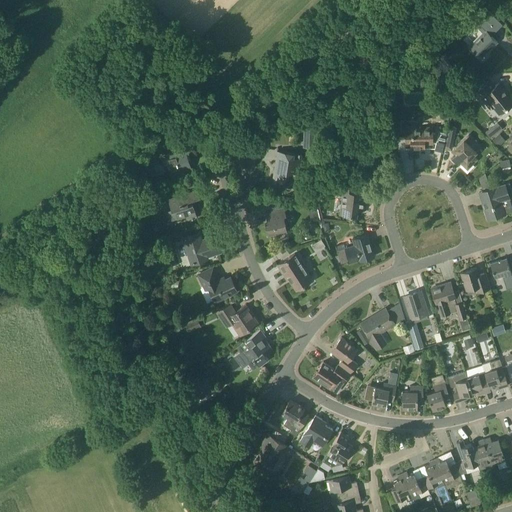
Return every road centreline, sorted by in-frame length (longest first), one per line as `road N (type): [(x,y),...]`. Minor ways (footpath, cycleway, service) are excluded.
road 1 (track): [(209,506),(188,498),(108,320),(0,267)]
road 2 (residential): [(471,248),(453,198),(410,180),(397,189),(390,214),(400,269)]
road 3 (residential): [(206,511),(279,375)]
road 4 (residential): [(305,339),(247,262),(237,208)]
road 5 (residential): [(237,208),(247,181),(239,150),(223,150),(218,159),(227,199)]
